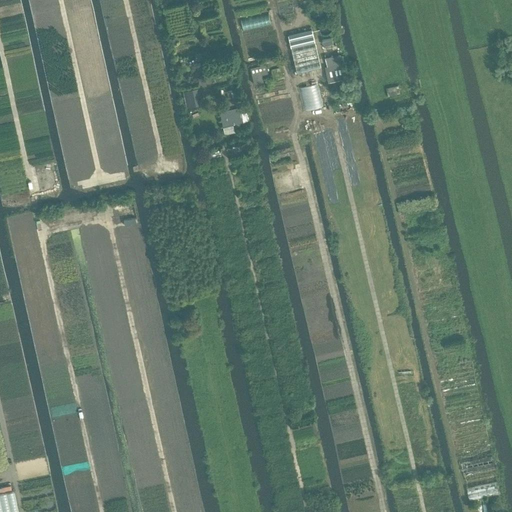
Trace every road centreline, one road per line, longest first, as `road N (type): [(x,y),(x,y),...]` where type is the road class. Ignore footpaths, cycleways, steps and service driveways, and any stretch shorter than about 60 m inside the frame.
road 1 (track): [(423,511),(335,128),(300,116),(271,0)]
road 2 (track): [(229,158),(193,0)]
